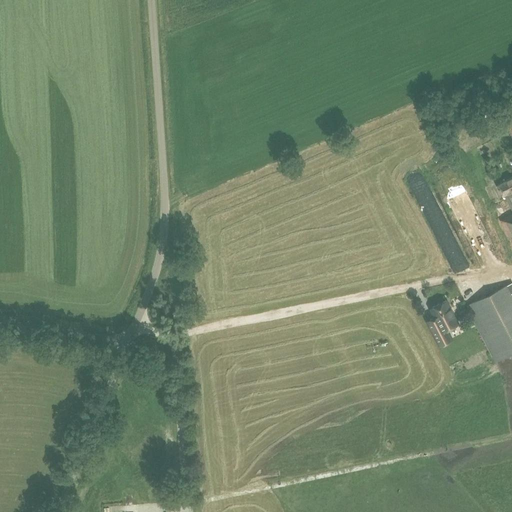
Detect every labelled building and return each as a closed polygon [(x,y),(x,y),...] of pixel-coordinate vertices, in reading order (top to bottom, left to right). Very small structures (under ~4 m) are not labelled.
[(511,121),(511,120),(511,101),(503,106),(511,121)] [(415,178),(454,275),(469,269),(458,239),(449,243),(446,235),(442,237),(439,229),(446,226),(425,174),(415,178)] [(511,176),(497,184),(502,195),(504,194),(511,210),(511,176)] [(464,223),(480,214),(477,209),(461,218),(464,223)] [(511,213),(500,220),(511,243),(511,213)] [(495,361),(511,352),(511,282),(467,305),(495,361)] [(457,322),(446,300),(431,308),(435,317),(427,320),(440,345),(450,339),(445,329),(457,322)]
